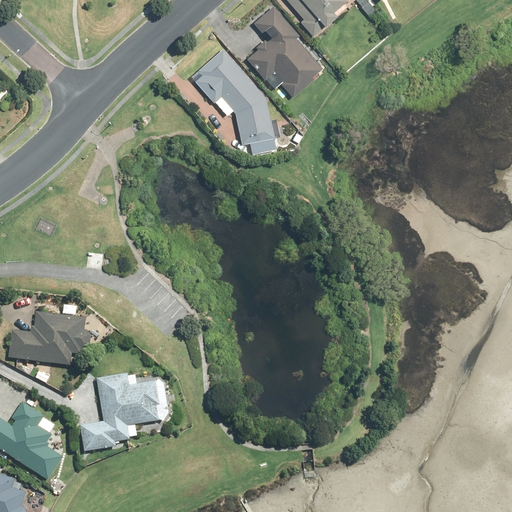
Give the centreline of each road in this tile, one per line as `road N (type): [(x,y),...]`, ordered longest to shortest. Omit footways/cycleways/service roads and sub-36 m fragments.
road 1 (residential): [(197,0),(85,99)]
road 2 (residential): [(85,99),(42,152),(0,186)]
